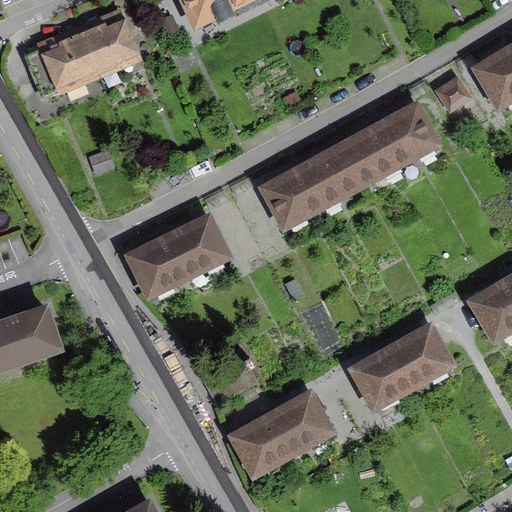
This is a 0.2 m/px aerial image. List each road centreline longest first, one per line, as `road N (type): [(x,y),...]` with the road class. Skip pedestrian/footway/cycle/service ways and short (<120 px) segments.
road 1 (residential): [(511,15),(323,127),(82,248)]
road 2 (tertiary): [(82,248),(187,438)]
road 3 (tertiary): [(0,104),(82,248)]
road 4 (residential): [(187,438),(56,511)]
